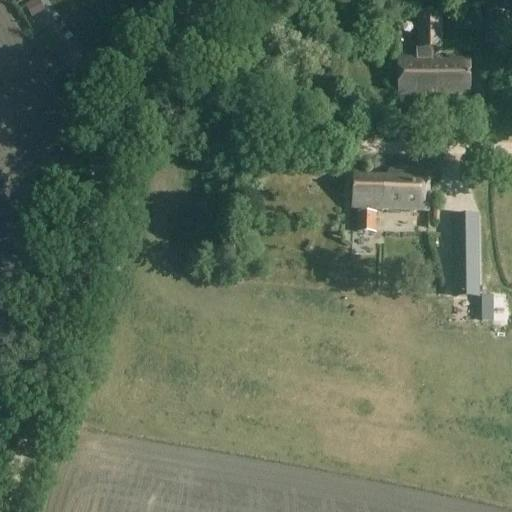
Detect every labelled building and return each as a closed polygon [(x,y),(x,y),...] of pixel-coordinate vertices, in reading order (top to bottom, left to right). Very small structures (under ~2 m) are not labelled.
[(37,0),(25,6),(31,18),(44,12),(37,0)] [(482,0),(483,9),(492,9),(492,0),(482,0)] [(416,49),(416,58),(398,57),(399,93),(451,94),(451,93),(468,93),(468,61),(449,60),(449,66),(439,65),(439,58),(430,58),(430,50),(440,50),(440,12),(419,12),(419,49),(416,49)] [(485,14),(485,43),(508,43),(508,14),(485,14)] [(197,95),(205,98),(208,92),(199,89),(197,95)] [(353,175),(352,208),(376,210),(428,212),(430,172),(390,170),(390,177),(355,175),(353,175)] [(379,215),(356,214),(355,235),(378,236),(379,215)] [(457,223),(465,299),(494,295),(488,220),(457,223)] [(480,323),(493,323),(491,302),(479,303),(480,323)]
